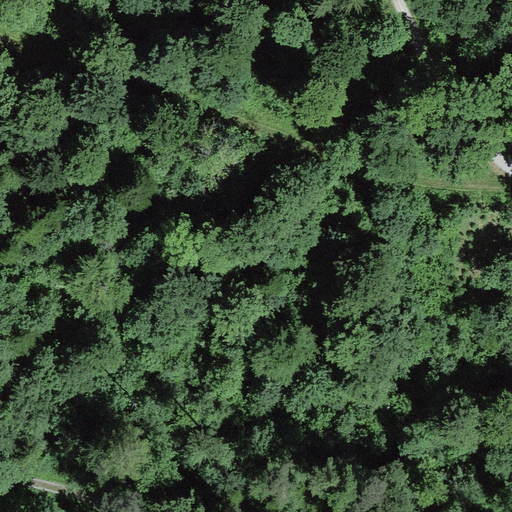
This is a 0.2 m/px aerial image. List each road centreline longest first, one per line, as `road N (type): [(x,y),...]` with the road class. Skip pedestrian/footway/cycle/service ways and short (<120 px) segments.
road 1 (track): [(511,168),(449,100),(400,0)]
road 2 (track): [(127,511),(0,477)]
